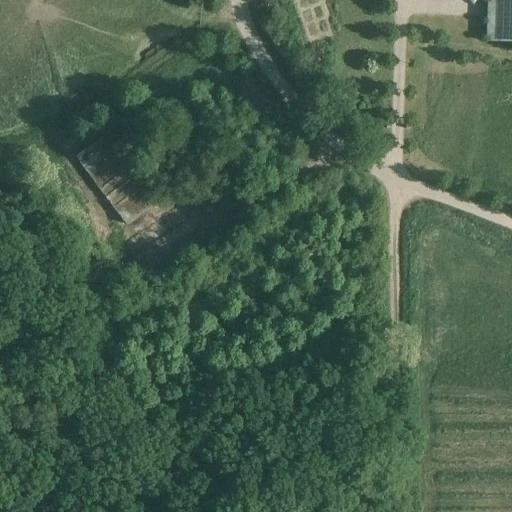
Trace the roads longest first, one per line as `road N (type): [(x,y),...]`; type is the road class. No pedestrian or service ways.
road 1 (unclassified): [(511,225),(402,184),(327,141),(251,55),(231,0)]
road 2 (track): [(97,511),(390,374)]
road 3 (track): [(393,178),(390,374)]
road 4 (track): [(390,374),(389,511)]
